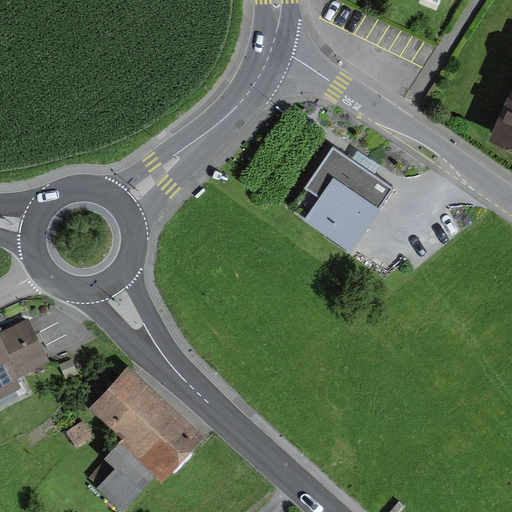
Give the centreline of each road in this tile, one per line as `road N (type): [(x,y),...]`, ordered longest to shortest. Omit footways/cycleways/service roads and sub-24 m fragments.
road 1 (secondary): [(166,360),(330,511)]
road 2 (residential): [(396,126),(479,0)]
road 3 (residential): [(273,49),(396,126)]
road 4 (residential): [(396,126),(511,207)]
